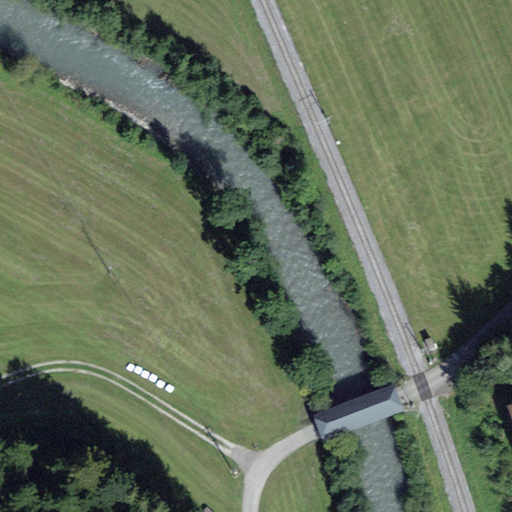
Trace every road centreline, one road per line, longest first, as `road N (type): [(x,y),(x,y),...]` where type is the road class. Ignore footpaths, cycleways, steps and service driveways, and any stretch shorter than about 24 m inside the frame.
road 1 (track): [(0,381),(65,365),(107,375),(262,470)]
road 2 (unclassified): [(321,427),(431,383),(511,310)]
